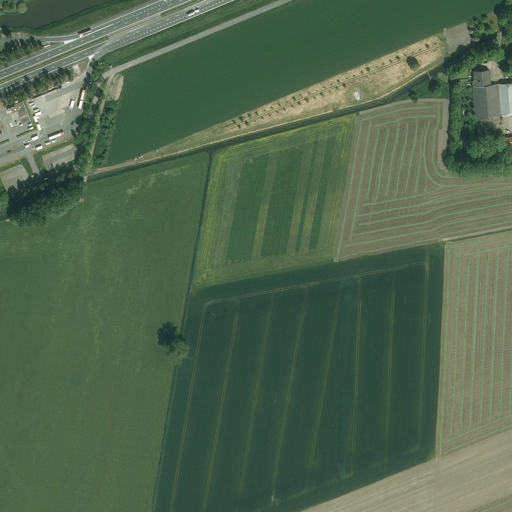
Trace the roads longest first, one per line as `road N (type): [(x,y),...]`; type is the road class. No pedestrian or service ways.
road 1 (unclassified): [(27,149),(42,180),(71,170),(81,161),(106,75),(285,0)]
road 2 (motorway): [(27,149),(76,129),(101,46)]
road 3 (track): [(115,70),(79,202)]
road 4 (motorway): [(101,46),(215,0)]
